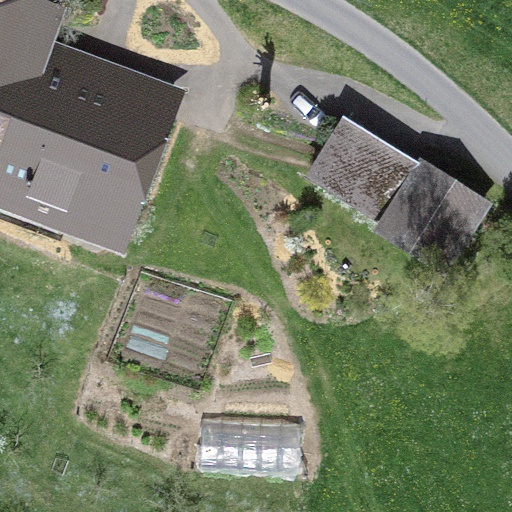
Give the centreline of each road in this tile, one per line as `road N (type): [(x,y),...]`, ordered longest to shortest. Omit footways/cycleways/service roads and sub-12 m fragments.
road 1 (track): [(199,0),(242,68),(353,97),(459,147),(489,143)]
road 2 (unclassified): [(511,167),(415,68),(313,0)]
road 3 (track): [(242,68),(204,88),(100,54),(117,0)]
